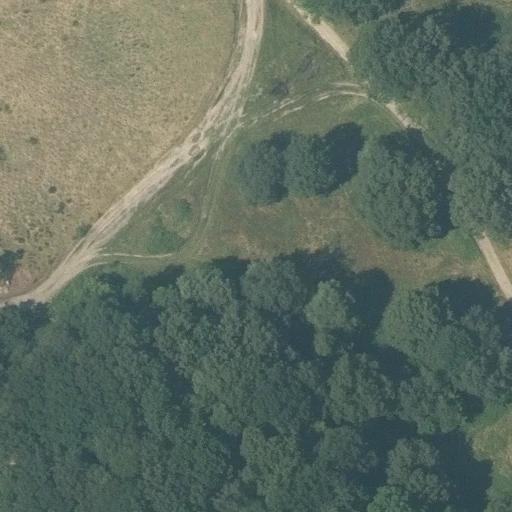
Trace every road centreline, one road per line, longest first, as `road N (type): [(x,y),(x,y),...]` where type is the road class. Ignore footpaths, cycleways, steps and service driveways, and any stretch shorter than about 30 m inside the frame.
road 1 (track): [(255,0),(245,69),(194,243),(156,264),(107,260),(77,271),(0,327)]
road 2 (track): [(295,0),(428,123),(465,185),(511,301)]
